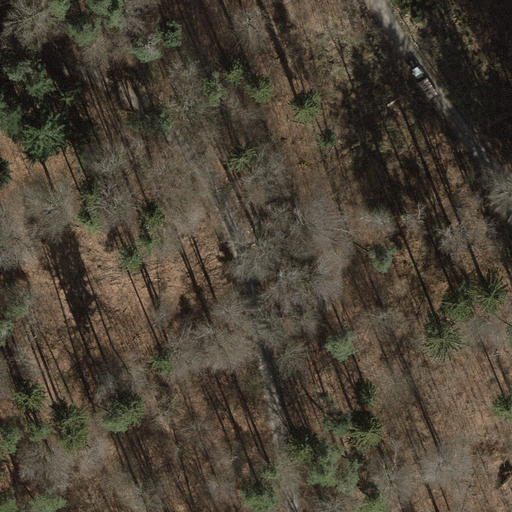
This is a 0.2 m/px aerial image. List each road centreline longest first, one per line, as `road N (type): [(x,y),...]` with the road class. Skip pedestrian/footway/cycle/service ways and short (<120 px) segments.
road 1 (track): [(0,29),(128,93),(198,157),(245,269),(293,511)]
road 2 (track): [(373,0),(511,189)]
